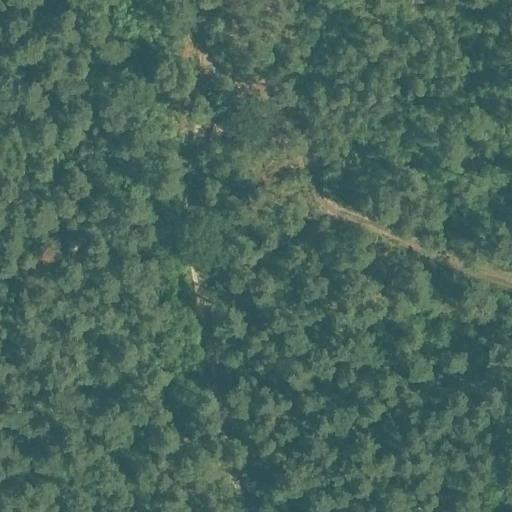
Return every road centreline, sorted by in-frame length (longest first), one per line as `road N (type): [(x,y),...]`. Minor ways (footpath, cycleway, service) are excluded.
road 1 (track): [(250,511),(192,243),(207,74),(199,0)]
road 2 (track): [(511,274),(429,244),(376,208),(337,203),(319,179),(307,108),(245,64),(205,54)]
